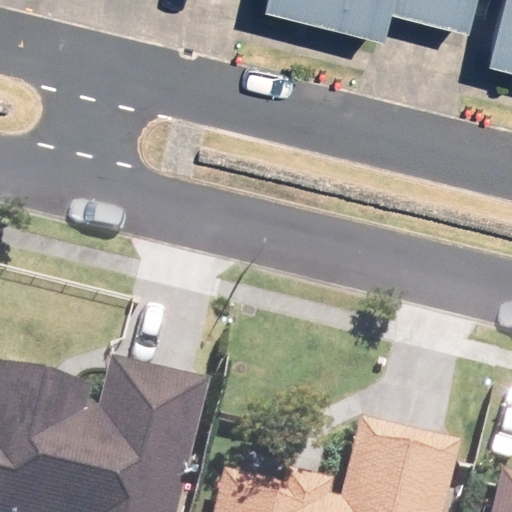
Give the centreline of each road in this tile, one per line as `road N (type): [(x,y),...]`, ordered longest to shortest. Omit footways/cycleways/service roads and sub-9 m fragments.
road 1 (residential): [(0,38),(511,164)]
road 2 (residential): [(511,281),(0,159)]
